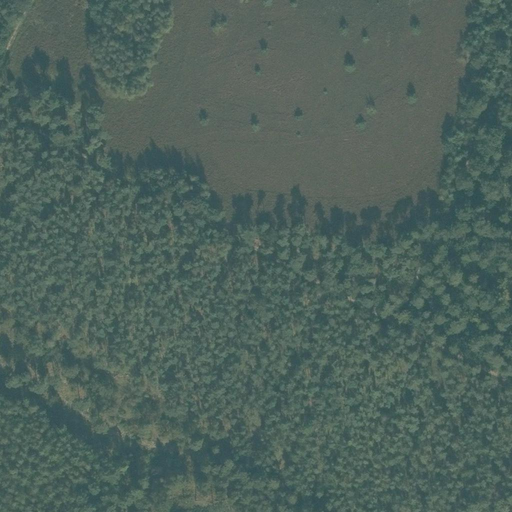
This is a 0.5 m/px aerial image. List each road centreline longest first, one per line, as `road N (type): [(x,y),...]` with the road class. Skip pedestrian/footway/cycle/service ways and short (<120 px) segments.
road 1 (track): [(0,109),(394,323),(483,136),(483,116),(511,49)]
road 2 (track): [(394,323),(511,383)]
